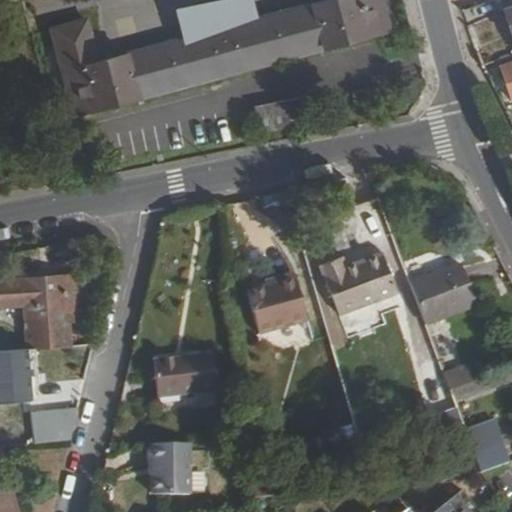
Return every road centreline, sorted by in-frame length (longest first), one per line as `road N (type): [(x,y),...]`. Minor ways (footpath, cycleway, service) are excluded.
road 1 (tertiary): [(468,126),(145,190)]
road 2 (residential): [(79,511),(145,190)]
road 3 (tertiary): [(145,190),(0,215)]
road 4 (tertiary): [(468,126),(433,0)]
